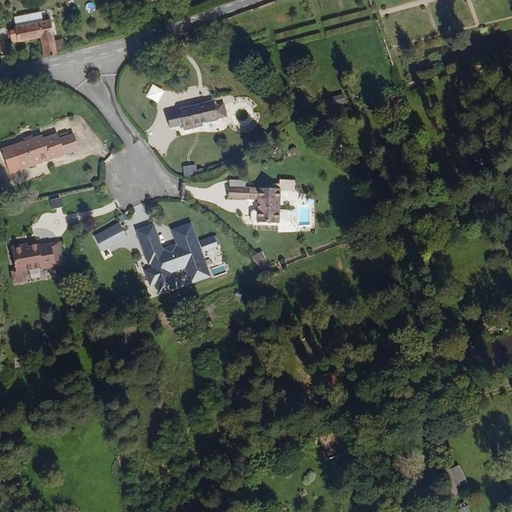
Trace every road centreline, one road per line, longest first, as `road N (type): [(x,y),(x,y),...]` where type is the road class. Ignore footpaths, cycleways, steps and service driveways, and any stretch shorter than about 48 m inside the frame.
road 1 (residential): [(0,67),(86,53),(244,0)]
road 2 (unknown): [(86,53),(178,213)]
